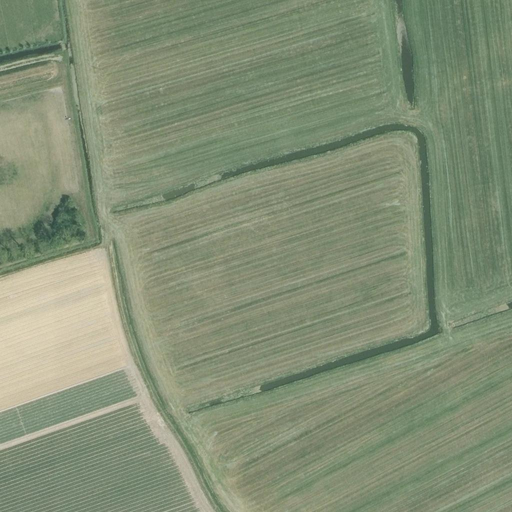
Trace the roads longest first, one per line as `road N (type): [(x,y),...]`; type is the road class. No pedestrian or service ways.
road 1 (track): [(105,203),(123,228),(135,319),(229,511)]
road 2 (track): [(135,369),(211,511)]
